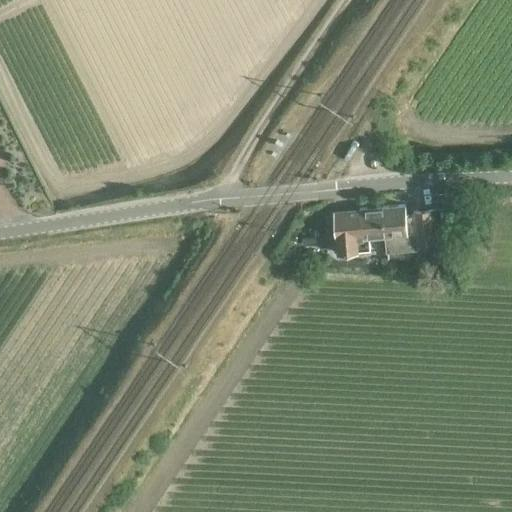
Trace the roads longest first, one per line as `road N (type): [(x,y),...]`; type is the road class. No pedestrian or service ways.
road 1 (unclassified): [(0,233),(267,194),(432,180)]
road 2 (track): [(344,0),(219,200)]
